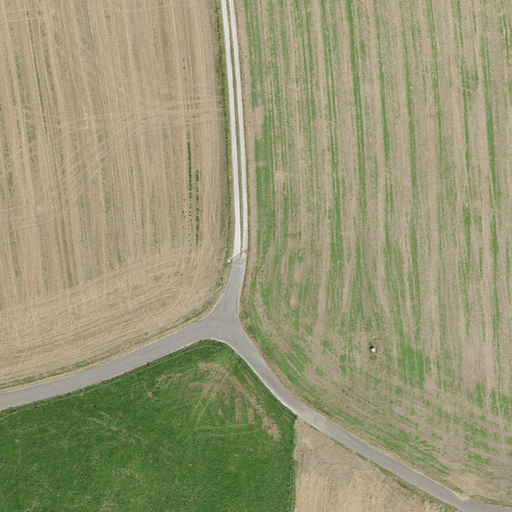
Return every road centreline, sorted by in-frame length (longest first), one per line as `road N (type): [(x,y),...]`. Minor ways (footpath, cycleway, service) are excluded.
road 1 (track): [(227,0),(243,219),(228,321),(278,390),(317,423),(452,499),(500,511)]
road 2 (track): [(0,402),(108,371),(228,321)]
